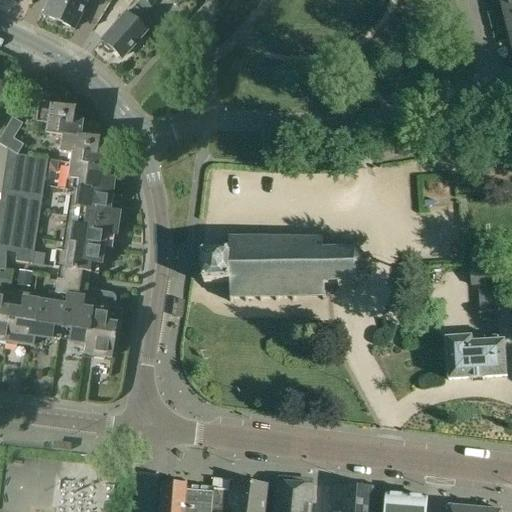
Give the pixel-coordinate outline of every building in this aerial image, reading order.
[(50,0),(43,16),(73,29),(85,4),(80,2),(80,0),(50,0)] [(141,0),(134,8),(133,7),(126,16),(125,15),(101,41),(104,43),(103,47),(109,51),(112,51),(121,58),(144,32),(143,31),(150,23),(144,17),(151,9),(141,0)] [(511,7),(511,0),(502,0),(505,9),(511,7)] [(62,136),(81,139),(82,128),(80,127),(81,121),(71,120),(72,111),(49,107),(50,104),(39,102),(36,122),(46,124),(45,133),(62,136)] [(0,140),(0,145),(7,150),(13,141),(23,126),(13,120),(0,140)] [(70,154),(69,165),(105,170),(106,158),(104,158),(105,152),(95,151),(96,141),(81,139),(62,136),(60,152),(70,154)] [(23,147),(13,141),(7,150),(17,156),(23,147)] [(30,168),(46,170),(47,162),(31,159),(30,168)] [(49,293),(47,304),(81,309),(82,299),(85,300),(89,275),(97,276),(99,267),(101,267),(104,251),(112,252),(120,199),(111,197),(113,187),(111,186),(113,171),(105,170),(69,165),(65,190),(75,192),(66,253),(56,251),(54,268),(59,269),(55,294),(49,293)] [(29,176),(45,179),(46,170),(30,168),(29,176)] [(27,185),(44,188),(45,179),(29,176),(27,185)] [(26,194),(42,196),(44,188),(27,185),(26,194)] [(25,203),(41,205),(42,196),(26,194),(25,203)] [(41,205),(25,203),(23,211),(40,214),(41,205)] [(22,220),(38,222),(40,214),(23,211),(22,220)] [(21,229),(37,231),(38,222),(22,220),(21,229)] [(20,237),(36,240),(37,231),(21,229),(20,237)] [(265,299),(271,299),(276,299),(276,301),(279,301),(279,299),(292,299),(292,301),(296,301),(296,298),(322,298),(322,301),(326,301),(325,293),(325,285),(338,285),(338,290),(343,290),(343,285),(355,284),(357,288),(361,286),(359,282),(362,279),(366,275),(371,276),(372,272),(367,271),(366,262),(372,259),(370,255),(365,257),(361,254),(358,250),(360,245),(355,244),(354,249),(341,249),(341,244),(336,244),(336,250),(323,250),(323,236),(319,236),(319,239),(315,240),(294,239),(294,236),(291,236),(291,239),(279,239),(279,236),(275,236),(275,239),(271,239),(263,239),(263,237),(261,237),(261,238),(248,238),(248,236),(246,236),(245,238),(233,238),(232,236),(229,236),(230,254),(203,255),(205,284),(228,283),(229,286),(230,286),(231,302),(234,302),(234,299),(245,299),(245,302),(250,302),(250,299),(261,300),(261,301),(265,301),(265,299)] [(18,246),(34,248),(36,240),(20,237),(18,246)] [(17,255),(33,257),(34,248),(18,246),(17,255)] [(33,257),(17,255),(16,263),(32,266),(33,257)] [(473,286),(473,285),(495,284),(495,286),(496,286),(496,276),(495,268),(494,268),(494,269),(473,270),(473,269),(472,269),(472,286),(473,286)] [(97,312),(89,311),(84,347),(82,355),(92,357),(92,359),(103,361),(104,359),(109,360),(111,352),(115,352),(117,341),(112,340),(114,325),(105,324),(107,315),(113,315),(115,301),(114,298),(112,296),(109,294),(100,293),(97,312)] [(89,311),(81,309),(47,304),(0,296),(0,345),(16,347),(16,345),(32,348),(33,339),(84,347),(89,311)] [(480,307),(481,319),(498,318),(497,306),(496,306),(496,296),(480,297),(481,307),(480,307)] [(499,341),(498,336),(449,339),(449,338),(446,339),(446,341),(447,341),(449,378),(449,380),(452,380),(452,379),(472,378),(472,379),(475,379),(475,378),(481,378),(484,378),(484,377),(504,376),(504,377),(507,377),(507,374),(506,374),(505,343),(505,340),(502,341),(499,341)] [(264,511),(268,486),(237,482),(237,483),(233,511),(264,511)] [(230,491),(213,490),(213,511),(233,511),(237,483),(231,483),(230,491)] [(310,511),(313,486),(277,483),(274,511),(310,511)] [(211,511),(213,490),(187,488),(187,486),(163,485),(161,511),(211,511)] [(333,486),(333,487),(332,506),(333,506),(332,511),(381,511),(383,490),(333,486)] [(387,496),(385,511),(426,511),(428,499),(387,496)]
